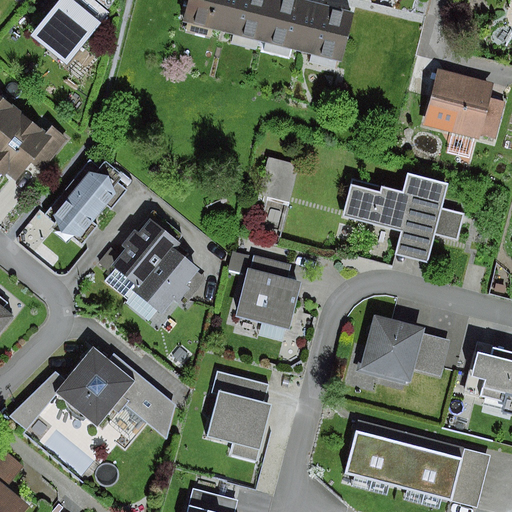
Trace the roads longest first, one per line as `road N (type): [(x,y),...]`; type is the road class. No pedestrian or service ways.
road 1 (residential): [(511,313),(382,280),(350,293),(332,322),(288,503)]
road 2 (residential): [(0,386),(52,334),(63,307),(0,245)]
